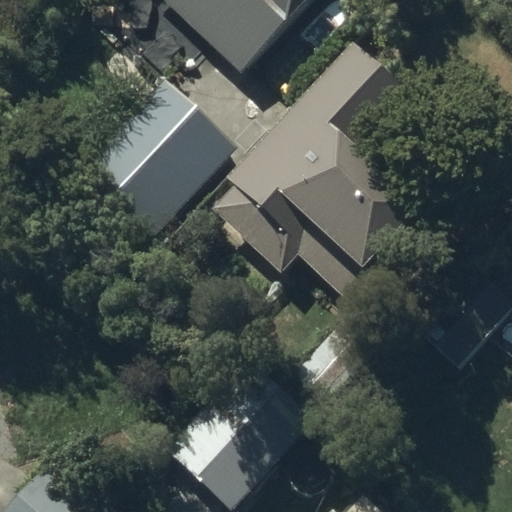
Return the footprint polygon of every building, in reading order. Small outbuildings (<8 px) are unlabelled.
[(154,0),(248,89),(333,0),(154,0)] [(246,208),(226,230),(289,289),(306,270),(365,325),(447,237),(374,170),(422,118),(361,62),(235,197),(246,208)] [(241,161),(171,97),(92,182),(162,247),(241,161)] [(464,377),(511,325),(511,308),(478,276),(421,337),(464,377)] [(259,380),(175,466),(223,511),(247,511),(320,438),(259,380)] [(91,511),(56,478),(23,511),(91,511)]
